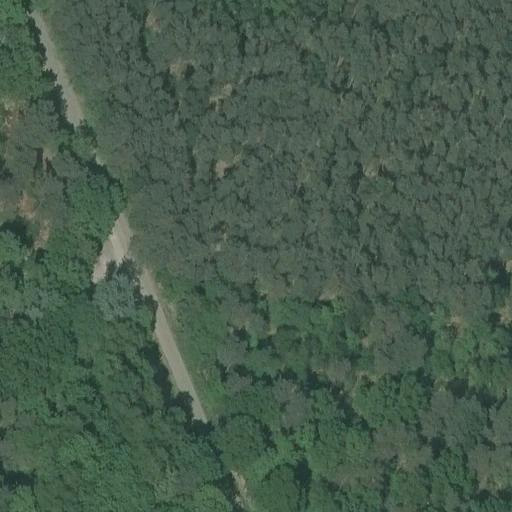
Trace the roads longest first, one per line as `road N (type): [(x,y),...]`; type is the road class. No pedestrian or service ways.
road 1 (unclassified): [(234,511),(22,0)]
road 2 (track): [(15,511),(82,290)]
